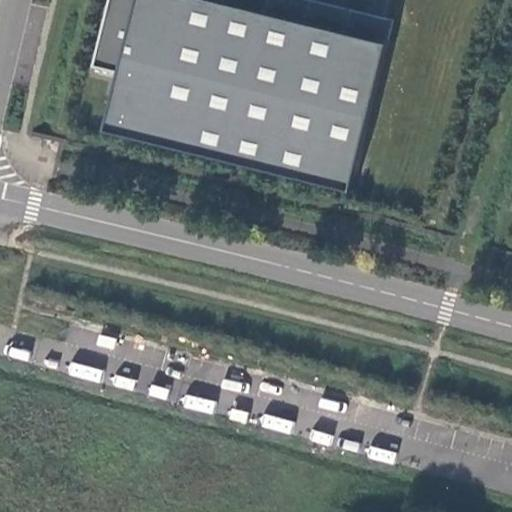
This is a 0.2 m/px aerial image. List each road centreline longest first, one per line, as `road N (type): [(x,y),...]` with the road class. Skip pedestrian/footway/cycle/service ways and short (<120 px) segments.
road 1 (unclassified): [(511,476),(0,335)]
road 2 (unclassified): [(511,328),(0,195)]
road 3 (track): [(459,267),(511,109)]
